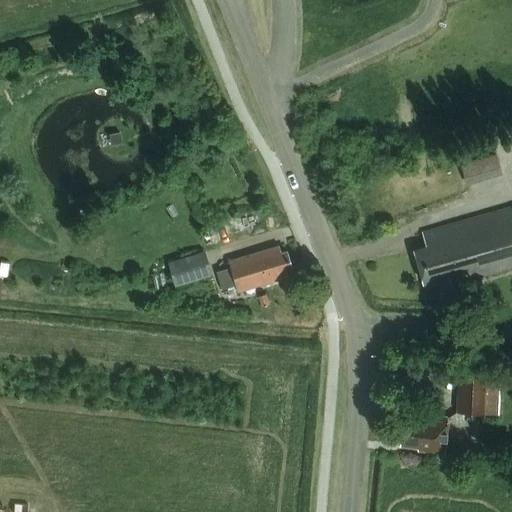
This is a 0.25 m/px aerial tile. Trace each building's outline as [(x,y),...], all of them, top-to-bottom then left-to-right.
[(467,185),(503,174),(496,152),(461,163),(467,185)] [(511,206),(479,215),(421,232),(425,246),(412,249),(421,280),(448,272),(450,280),(466,276),(468,281),(511,268),(511,206)] [(283,267),(290,264),(285,248),(279,251),(277,245),(227,260),(237,291),(286,275),(283,267)] [(175,287),(212,275),(204,251),(168,263),(175,287)] [(266,293),(258,296),(262,306),(270,303),(266,293)] [(495,376),(455,373),(451,408),(491,412),(495,376)] [(443,450),(446,418),(419,415),(419,420),(402,418),(400,443),(421,445),(421,448),(443,450)]
